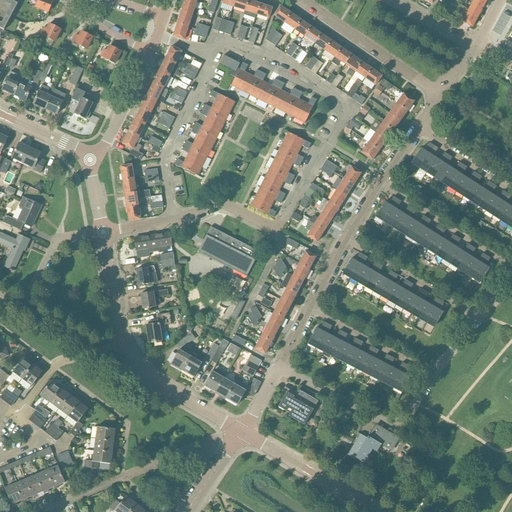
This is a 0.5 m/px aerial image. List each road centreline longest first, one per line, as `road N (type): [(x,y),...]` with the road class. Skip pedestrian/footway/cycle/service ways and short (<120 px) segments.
road 1 (residential): [(172,223),(162,160),(220,40),(280,57),(339,97),(344,115),(280,224),(217,205),(177,222)]
road 2 (tertiary): [(239,435),(132,361),(118,328),(103,234)]
road 3 (residential): [(278,368),(384,424),(401,421),(434,377)]
road 4 (residential): [(300,0),(439,96)]
road 5 (residential): [(379,184),(511,268)]
road 6 (residential): [(480,319),(345,241)]
road 7 (tertiary): [(375,511),(239,435)]
road 8 (residential): [(434,377),(309,310)]
road 9 (unclassified): [(89,159),(150,53)]
